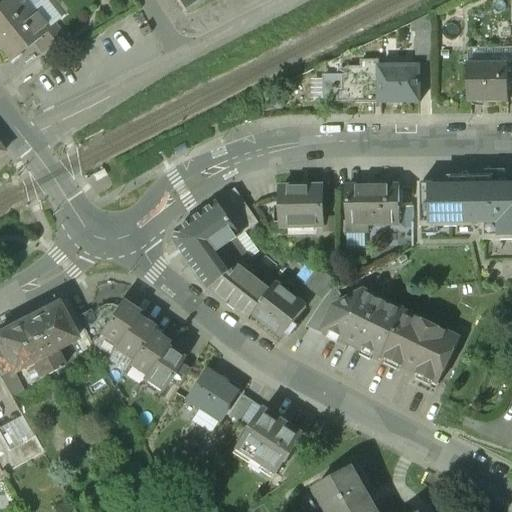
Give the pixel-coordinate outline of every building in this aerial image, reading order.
[(21,0),(4,0),(0,3),(0,32),(29,10),(21,0)] [(172,0),(181,13),(200,0),(172,0)] [(29,10),(0,32),(0,43),(13,60),(33,44),(47,32),(46,31),(29,10)] [(46,31),(47,32),(33,44),(41,54),(62,38),(53,26),(46,31)] [(378,70),(378,64),(361,64),(361,70),(346,70),(346,80),(342,81),(342,92),(336,92),(336,104),(379,104),(379,105),(419,105),(418,69),(378,70)] [(507,65),(467,66),(467,104),(507,103),(507,65)] [(448,184),(419,184),(419,228),(483,227),(484,241),(511,240),(511,182),(493,183),(493,177),(448,178),(448,184)] [(398,187),(347,188),(347,233),(368,232),(368,225),(399,225),(398,187)] [(320,188),(279,188),(280,231),(320,231),(320,188)] [(238,268),(228,275),(214,254),(240,236),(231,223),(217,203),(176,232),(174,242),(208,289),(248,320),(252,314),(270,292),(238,268)] [(248,211),(231,223),(240,236),(247,231),(257,223),(248,211)] [(240,236),(214,254),(228,275),(238,268),(256,254),(261,250),(247,231),(240,236)] [(270,292),(252,314),(282,338),(306,307),(275,284),(270,292)] [(322,302),(306,327),(321,335),(322,333),(321,332),(333,307),(344,301),(335,286),(322,302)] [(344,301),(333,307),(321,332),(322,333),(380,361),(381,357),(403,312),(404,310),(364,291),(344,301)] [(121,302),(99,334),(101,337),(115,347),(116,347),(135,318),(136,318),(138,314),(121,302)] [(56,305),(24,322),(52,373),(64,367),(57,355),(50,354),(75,340),(56,305)] [(460,340),(403,312),(381,357),(438,385),(460,340)] [(135,318),(116,347),(115,347),(113,351),(130,362),(131,362),(150,333),(151,333),(153,329),(136,318),(135,318)] [(24,322),(0,334),(0,374),(9,370),(11,374),(13,373),(36,361),(33,367),(39,380),(52,373),(24,322)] [(150,333),(131,362),(130,362),(128,366),(145,377),(145,378),(165,348),(168,344),(151,333),(150,333)] [(165,348),(145,378),(145,377),(142,381),(161,393),(168,382),(181,362),(183,359),(165,348)] [(181,362),(168,382),(178,389),(191,369),(181,362)] [(23,392),(13,373),(11,374),(9,370),(0,374),(0,377),(12,398),(23,392)] [(238,393),(204,371),(184,401),(218,423),(238,393)] [(242,395),(229,415),(239,423),(253,403),(242,395)] [(253,403),(239,423),(249,429),(263,409),(253,403)] [(304,436),(263,409),(249,429),(236,449),(276,476),(285,462),(287,463),(304,436)] [(23,419),(18,422),(23,430),(28,427),(23,419)] [(8,452),(0,437),(0,475),(1,477),(42,454),(34,438),(8,452)] [(376,511),(351,468),(314,489),(326,511),(376,511)]
